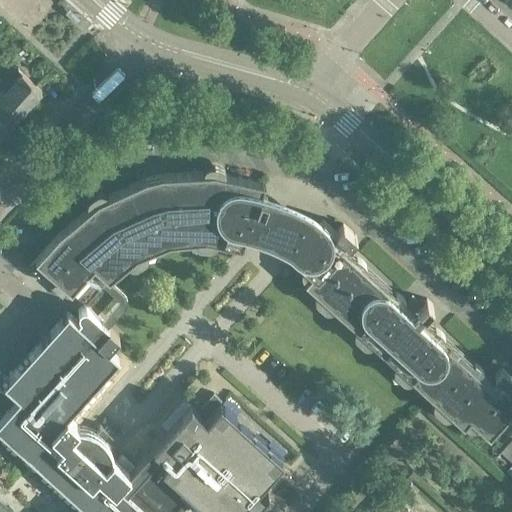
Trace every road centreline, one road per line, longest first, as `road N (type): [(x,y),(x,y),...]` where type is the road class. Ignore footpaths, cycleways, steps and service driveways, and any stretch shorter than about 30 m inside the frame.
road 1 (tertiary): [(511,269),(307,90)]
road 2 (residential): [(0,196),(140,36)]
road 3 (tertiary): [(307,90),(140,36)]
road 4 (residential): [(307,90),(389,0)]
